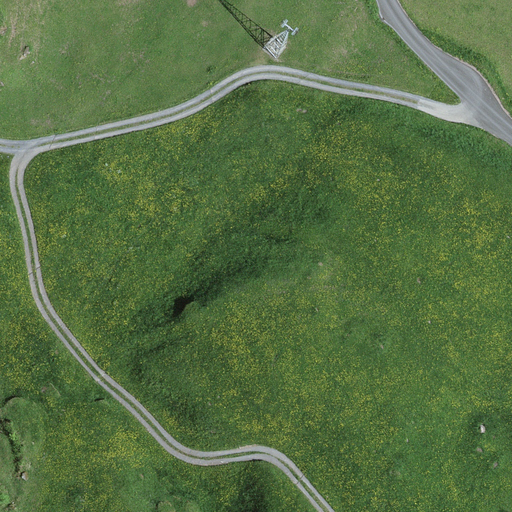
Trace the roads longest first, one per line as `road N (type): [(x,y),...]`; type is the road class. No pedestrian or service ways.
road 1 (track): [(27,150),(19,177),(39,308),(177,458),(262,457),(289,470),(323,511)]
road 2 (track): [(496,118),(271,71),(192,108),(27,150)]
road 3 (unclassified): [(511,131),(415,41),(385,0)]
